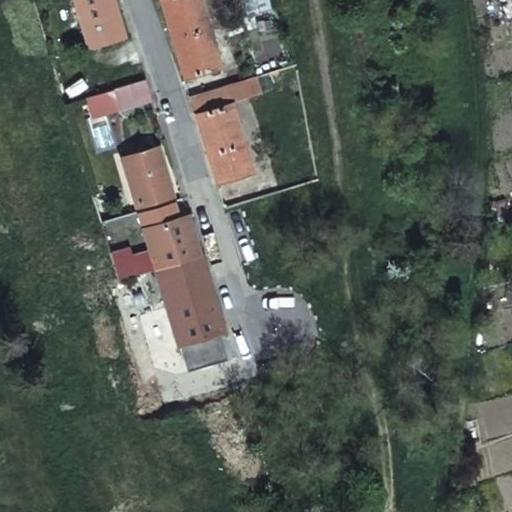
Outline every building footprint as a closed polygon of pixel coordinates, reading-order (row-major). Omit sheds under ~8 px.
[(74,0),(89,48),(124,38),(112,0),(74,0)] [(161,0),(184,74),(185,77),(220,66),(199,0),(161,0)] [(253,77),(225,85),(231,103),(258,94),(253,77)] [(216,180),(251,170),(231,103),(225,85),(191,96),(216,180)] [(112,89),(84,98),(89,118),(118,109),(112,89)] [(136,206),(172,195),(157,147),(122,157),(136,206)] [(118,218),(112,199),(95,204),(100,223),(118,218)] [(211,293),(187,215),(144,228),(152,254),(155,267),(167,306),(211,293)] [(152,254),(113,266),(117,278),(155,267),(152,254)] [(167,306),(180,346),(187,371),(226,359),(219,335),(223,333),(211,293),(167,306)]
